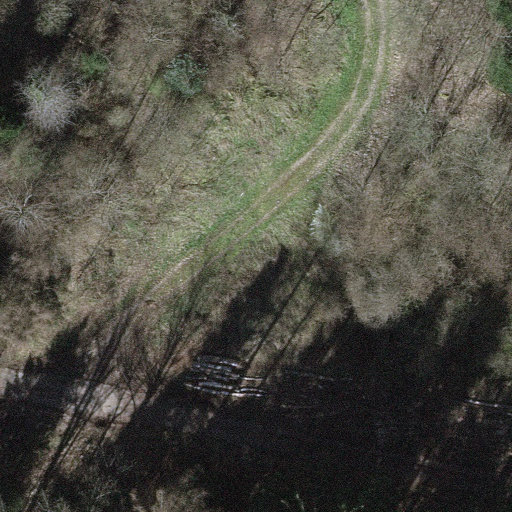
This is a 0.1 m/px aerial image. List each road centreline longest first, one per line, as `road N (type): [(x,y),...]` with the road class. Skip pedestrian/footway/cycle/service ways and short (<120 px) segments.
road 1 (track): [(511,480),(0,378)]
road 2 (track): [(70,392),(176,276),(294,195),(350,109),(355,0)]
